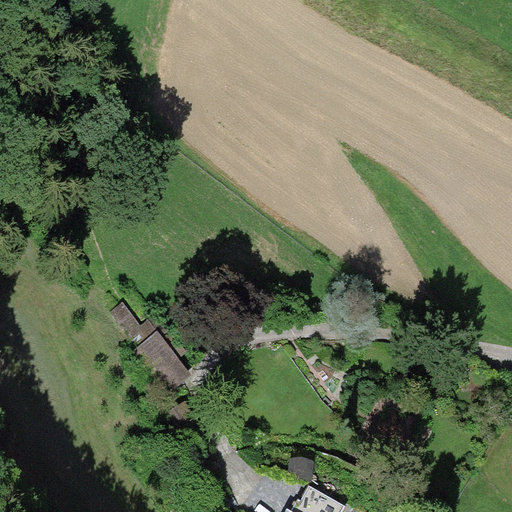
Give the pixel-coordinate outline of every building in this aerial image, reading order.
[(80,279),(68,258),(50,269),(62,290),(80,279)] [(123,303),(110,313),(137,349),(130,354),(163,398),(191,377),(178,360),(186,354),(169,330),(166,332),(154,316),(140,326),(123,303)] [(181,439),(201,426),(185,402),(165,415),(181,439)] [(201,481),(219,468),(211,456),(192,468),(201,481)] [(302,458),(289,459),(288,480),(312,483),(314,464),(302,458)] [(342,511),(345,508),(310,487),(302,501),(298,499),(290,511),(342,511)]
